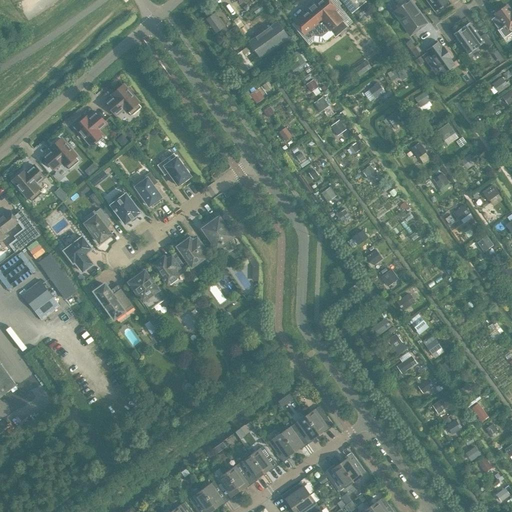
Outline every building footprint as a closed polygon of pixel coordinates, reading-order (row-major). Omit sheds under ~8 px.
[(342,20),(334,10),(335,9),(328,0),(320,0),(314,5),(313,5),(313,6),(311,8),(310,8),(309,8),(310,9),(294,22),(304,34),(310,30),(313,35),(321,35),(329,29),(330,31),(330,30),(335,35),(346,27),(341,21),(342,20)] [(366,2),(363,0),(344,0),(354,12),(366,2)] [(425,23),(415,10),(416,9),(409,0),(400,0),(404,5),(400,8),(395,11),(401,19),(399,20),(410,34),(425,23)] [(448,1),(447,0),(427,0),(435,10),(448,1)] [(511,10),(511,11),(507,5),(495,14),(496,16),(491,19),(499,30),(504,38),(511,32),(511,10)] [(224,27),(227,25),(223,19),(220,18),(219,19),(215,13),(211,16),(209,16),(206,18),(206,20),(205,20),(214,34),(220,30),(224,35),(228,32),(224,27)] [(260,58),(289,37),(279,23),(277,21),(248,42),(252,47),(260,58)] [(484,42),(480,37),(469,22),(453,34),(468,54),(484,42)] [(492,43),(485,33),(480,37),(484,42),(487,47),(492,43)] [(415,47),(410,41),(406,44),(411,50),(415,47)] [(451,57),(448,54),(447,54),(445,51),(446,50),(443,47),(442,48),(438,42),(426,50),(430,55),(427,57),(434,68),(437,66),(439,68),(438,68),(439,70),(440,70),(443,73),(454,65),(450,58),(451,57)] [(419,54),(415,47),(411,50),(415,57),(419,54)] [(253,67),(241,52),(237,55),(248,71),(251,68),(253,67)] [(359,76),(371,68),(365,60),(354,69),(359,76)] [(302,69),(297,61),(290,66),(295,74),(302,69)] [(402,81),(411,75),(406,67),(397,73),(402,81)] [(498,93),(508,86),(501,77),(492,84),(498,93)] [(311,93),(318,88),(313,80),(306,85),(311,93)] [(375,99),(384,92),(378,83),(368,90),(375,99)] [(132,115),(141,107),(140,107),(137,103),(138,103),(123,85),(112,94),(114,97),(105,104),(115,115),(124,108),(127,112),(128,111),(131,115),(132,115)] [(248,91),(244,94),(248,100),(252,98),(256,104),(264,98),(257,89),(250,94),(248,91)] [(507,105),(511,101),(511,91),(511,90),(502,97),(507,105)] [(420,107),(428,101),(431,100),(425,91),(414,98),(420,107)] [(320,112),(329,106),(322,97),(313,103),(320,112)] [(267,117),(273,113),(269,106),(262,110),(267,117)] [(393,126),(403,119),(397,111),(387,118),(393,126)] [(96,142),(102,137),(100,136),(101,135),(97,130),(106,123),(97,112),(88,119),(86,117),(75,126),(90,144),(94,141),(96,142)] [(337,136),(346,130),(339,120),(330,126),(337,136)] [(444,141),(455,134),(448,123),(437,131),(444,141)] [(124,132),(131,141),(137,136),(130,128),(124,132)] [(285,142),(292,136),(285,128),(278,133),(285,142)] [(123,148),(129,142),(122,134),(116,139),(123,148)] [(69,169),(79,161),(78,161),(75,157),(76,156),(60,138),(50,148),(52,150),(43,158),(53,169),(61,161),(65,166),(66,165),(69,169)] [(417,158),(426,152),(419,142),(410,148),(417,158)] [(353,154),(360,150),(355,143),(349,147),(353,154)] [(190,176),(174,153),(157,165),(164,175),(169,172),(178,185),(190,176)] [(466,170),(476,163),(470,154),(459,161),(466,170)] [(90,174),(99,167),(94,162),(86,169),(90,174)] [(368,180),(377,174),(370,165),(362,171),(368,180)] [(33,201),(42,193),(41,193),(38,189),(39,188),(35,184),(44,177),(34,166),(26,173),(23,170),(13,180),(28,198),(29,197),(32,201),(33,201)] [(161,197),(153,185),(157,182),(150,172),(145,176),(147,178),(135,187),(149,206),(152,203),(154,206),(160,202),(158,199),(161,197)] [(440,189),(449,183),(442,173),(433,179),(440,189)] [(93,177),(89,180),(94,187),(98,183),(93,177)] [(84,194),(90,188),(86,183),(76,191),(81,197),(84,194)] [(189,197),(198,192),(194,184),(185,189),(189,197)] [(488,201),(499,194),(492,185),(482,192),(488,201)] [(327,202),(335,197),(329,188),(321,194),(327,202)] [(140,212),(129,197),(126,194),(123,196),(121,194),(118,194),(113,198),(112,201),(114,203),(111,205),(125,223),(140,212)] [(460,220),(470,214),(464,205),(454,212),(460,220)] [(111,234),(103,224),(108,220),(100,209),(95,213),(94,212),(85,218),(87,221),(85,223),(99,242),(111,234)] [(342,224),(350,218),(344,209),(336,215),(342,224)] [(3,234),(18,222),(9,210),(0,216),(0,241),(6,237),(3,234)] [(233,236),(219,217),(202,228),(216,248),(218,247),(221,250),(234,242),(232,237),(233,236)] [(15,238),(8,244),(14,252),(38,234),(30,223),(23,228),(13,236),(15,238)] [(362,230),(353,237),(358,244),(367,238),(362,230)] [(93,264),(85,253),(91,249),(82,237),(79,239),(77,236),(65,246),(67,248),(64,250),(73,262),(75,261),(82,271),(93,264)] [(484,252),(493,245),(486,236),(477,242),(484,252)] [(214,263),(205,251),(197,239),(192,242),(189,238),(178,247),(192,266),(198,275),(214,263)] [(375,264),(383,258),(377,251),(370,256),(375,264)] [(19,252),(0,265),(0,291),(31,269),(19,252)] [(164,256),(153,264),(167,284),(169,282),(170,284),(178,279),(176,277),(178,276),(178,275),(183,272),(179,267),(180,267),(183,265),(175,253),(166,259),(164,256)] [(76,292),(49,254),(38,262),(64,300),(76,292)] [(506,282),(511,277),(511,271),(509,267),(500,273),(506,282)] [(223,268),(218,271),(223,279),(228,276),(223,268)] [(388,286),(398,278),(391,269),(381,276),(388,286)] [(165,299),(146,272),(145,270),(128,282),(146,306),(154,301),(157,304),(165,299)] [(246,287),(251,285),(246,275),(241,277),(246,287)] [(352,294),(362,287),(358,282),(348,289),(352,294)] [(33,311),(51,296),(40,283),(22,297),(33,311)] [(132,304),(120,288),(112,294),(107,286),(106,287),(104,284),(94,291),(115,318),(120,314),(121,315),(123,313),(123,312),(124,312),(123,311),(132,304)] [(402,310),(411,305),(405,296),(396,302),(402,310)] [(244,324),(238,316),(228,325),(233,332),(244,324)] [(417,331),(426,324),(420,317),(411,324),(417,331)] [(390,326),(385,319),(376,325),(382,332),(390,326)] [(155,330),(150,322),(146,325),(151,333),(155,330)] [(209,337),(204,330),(200,333),(205,340),(209,337)] [(401,342),(396,334),(387,340),(393,348),(401,342)] [(433,354),(440,349),(434,340),(427,345),(433,354)] [(407,370),(417,363),(412,356),(401,362),(407,370)] [(446,373),(453,369),(447,361),(440,365),(446,373)] [(0,396),(16,385),(0,362),(0,396)] [(423,394),(434,386),(428,378),(418,386),(423,394)] [(464,395),(472,390),(466,381),(462,384),(464,386),(460,389),(464,395)] [(307,387),(302,390),(305,395),(310,392),(307,387)] [(439,401),(432,405),(438,414),(444,409),(439,401)] [(473,407),(477,412),(482,408),(478,403),(473,407)] [(0,404),(0,432),(3,437),(24,423),(15,410),(8,415),(0,404)] [(332,426),(318,406),(306,415),(317,432),(323,428),(325,431),(332,426)] [(317,432),(306,415),(294,424),(308,444),(315,439),(312,436),(317,432)] [(452,434),(461,429),(456,419),(447,425),(452,434)] [(308,444),(294,424),(281,433),(293,449),(298,445),(301,449),(308,444)] [(490,436),(497,431),(493,424),(485,429),(490,436)] [(240,428),(234,432),(235,433),(240,440),(246,435),(241,429),(240,428)] [(293,449),(281,433),(269,442),(283,462),(290,457),(288,453),(293,449)] [(222,442),(218,445),(222,451),(226,448),(222,442)] [(277,466),(263,446),(251,455),(262,471),(268,467),(270,471),(277,466)] [(470,461),(480,454),(475,446),(465,453),(470,461)] [(365,472),(351,452),(344,458),(346,461),(341,465),(353,481),(365,472)] [(262,471),(251,455),(238,463),(253,483),(259,478),(257,475),(262,471)] [(485,473),(492,467),(487,461),(480,466),(485,473)] [(253,483),(238,463),(226,472),(238,488),(243,485),(246,488),(253,483)] [(353,481),(341,465),(336,469),(333,465),(326,470),(340,490),(353,481)] [(238,488),(226,472),(214,481),(228,501),(235,496),(232,492),(238,488)] [(325,475),(319,479),(323,484),(329,480),(325,475)] [(372,476),(365,482),(369,488),(377,482),(372,476)] [(228,501),(214,481),(202,490),(213,506),(219,502),(221,506),(228,501)] [(309,494),(300,482),(281,496),(286,503),(289,500),(293,506),(309,494)] [(501,501),(511,494),(507,487),(496,494),(501,501)] [(213,506),(202,490),(189,499),(198,511),(209,511),(208,510),(213,506)] [(310,511),(318,506),(309,494),(293,506),(297,511),(295,511),(310,511)] [(349,497),(343,501),(346,505),(352,501),(349,497)] [(393,511),(383,497),(370,506),(374,511),(393,511)] [(190,511),(184,502),(171,511),(190,511)]
